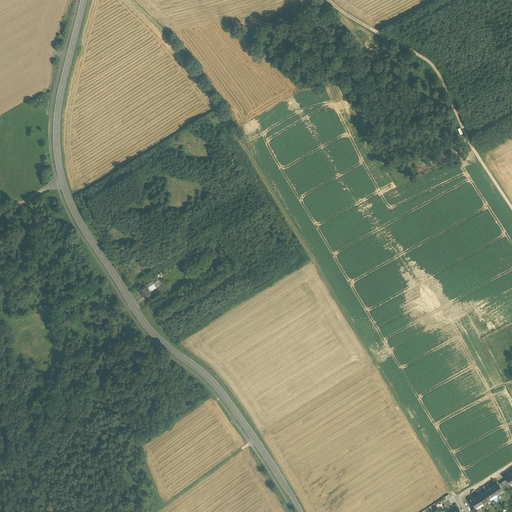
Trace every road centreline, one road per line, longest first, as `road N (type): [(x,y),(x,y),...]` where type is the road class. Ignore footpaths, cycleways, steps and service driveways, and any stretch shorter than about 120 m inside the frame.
road 1 (track): [(131,0),(248,149),(458,497)]
road 2 (tertiary): [(300,511),(224,396),(147,328),(70,204),(56,125),(83,0)]
road 3 (track): [(511,207),(435,66),(328,0)]
